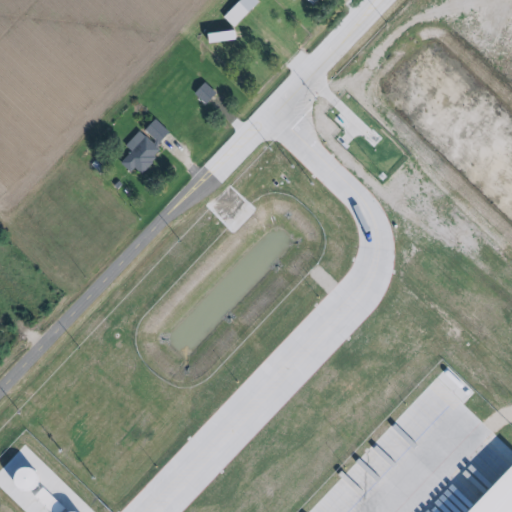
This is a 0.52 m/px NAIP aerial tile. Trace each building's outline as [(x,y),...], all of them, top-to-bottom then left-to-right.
[(236,29),(261,2),(259,0),(242,0),(225,18),(236,29)] [(302,0),(312,8),(319,0),(302,0)] [(196,93),(208,104),(218,93),(206,82),(196,93)] [(139,134),(124,150),(130,156),(119,167),(129,176),(133,172),(141,179),(152,167),(150,166),(153,162),(152,161),(158,154),(154,151),(156,147),(166,137),(153,123),(143,134),(153,144),(152,146),(139,134)] [(67,434),(82,446),(69,460),(81,470),(97,451),(91,446),(109,425),(89,409),(67,434)] [(511,511),(511,461),(463,511),(511,511)]
